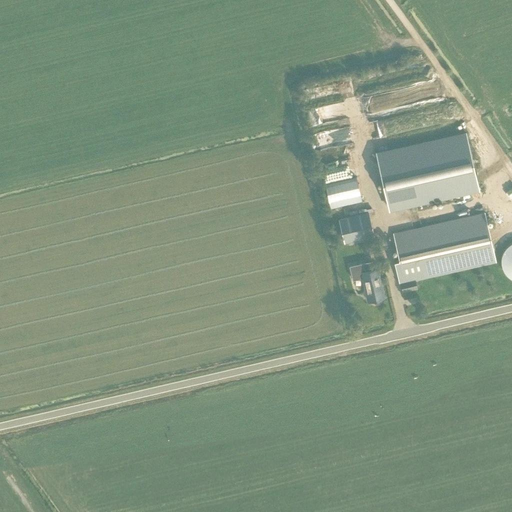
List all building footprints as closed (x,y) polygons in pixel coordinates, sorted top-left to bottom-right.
[(327,131),(331,130),(323,95),(311,98),(318,128),(326,126),(327,131)] [(349,135),(358,134),(355,115),(347,116),(349,135)] [(376,154),(388,207),(478,187),(466,134),(376,154)] [(333,160),(343,155),(335,138),(324,143),(333,160)] [(503,190),(509,185),(499,174),(493,179),(503,190)] [(357,179),(325,187),(330,206),(362,199),(357,179)] [(339,220),(344,243),(373,236),(368,213),(339,220)] [(395,261),(399,282),(401,282),(403,292),(417,288),(416,279),(495,262),(484,213),(393,233),(399,260),(395,261)] [(511,242),(511,244),(509,245),(508,246),(507,247),(506,248),(505,249),(504,251),(503,252),(502,254),(502,256),(501,257),(501,259),(501,261),(501,263),(501,264),(502,266),(502,268),(503,269),(504,271),(505,272),(506,274),(507,275),(508,276),(509,277),(511,278),(511,242)] [(365,262),(349,266),(353,280),(363,277),(368,301),(383,297),(377,268),(367,270),(365,262)]
